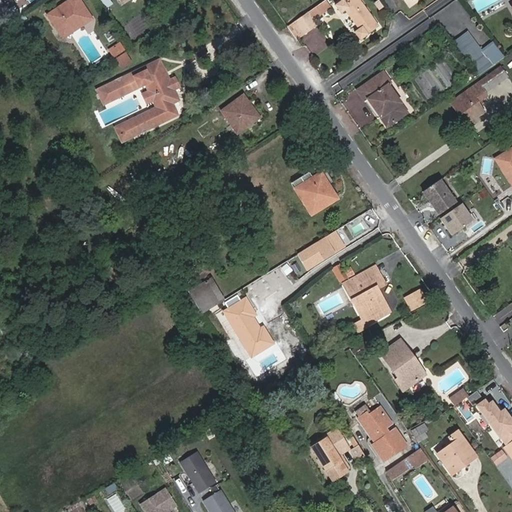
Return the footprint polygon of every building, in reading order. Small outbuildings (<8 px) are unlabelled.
[(71,0),(48,16),(63,38),(92,18),(79,0),(71,0)] [(111,0),(101,0),(107,9),(114,5),(111,0)] [(325,0),(309,11),(315,19),(333,7),(327,0),(325,0)] [(345,10),(359,29),(354,32),(359,40),(378,26),(359,0),(342,0),(335,5),(340,13),(345,10)] [(315,25),(306,13),(294,22),(302,34),(315,25)] [(468,31),(455,41),(481,74),(494,64),(468,31)] [(110,51),(114,57),(125,50),(120,44),(110,51)] [(159,61),(146,68),(152,79),(165,73),(159,61)] [(475,99),(485,92),(507,77),(500,66),(450,102),(466,124),(476,117),(483,112),(477,103),(475,99)] [(146,68),(104,88),(107,94),(101,97),(104,104),(146,84),(149,92),(153,100),(157,109),(122,125),(129,138),(171,117),(166,106),(172,103),(178,101),(173,90),(179,87),(176,79),(169,82),(165,73),(152,79),(146,68)] [(357,90),(364,100),(368,98),(381,117),(387,127),(408,112),(388,84),(391,82),(383,72),(357,90)] [(107,94),(104,88),(98,91),(101,97),(107,94)] [(147,103),(153,100),(149,92),(143,95),(147,103)] [(487,96),(485,92),(475,99),(477,103),(487,96)] [(247,105),(249,103),(244,95),(222,111),(237,133),(257,119),(247,105)] [(373,122),(369,111),(360,114),(354,97),(347,100),(357,128),(373,122)] [(368,98),(364,100),(377,119),(381,117),(368,98)] [(177,114),(172,103),(166,106),(171,117),(177,114)] [(259,118),(249,103),(247,105),(257,119),(259,118)] [(479,121),(476,117),(466,124),(468,128),(479,121)] [(122,141),(129,138),(122,125),(116,127),(122,141)] [(511,149),(496,160),(511,183),(511,149)] [(291,183),(311,215),(336,199),(328,185),(333,182),(322,164),(291,183)] [(422,191),(438,213),(454,202),(439,180),(422,191)] [(460,204),(440,219),(451,235),(472,221),(460,204)] [(371,226),(381,218),(372,207),(362,216),(371,226)] [(345,247),(335,231),(299,254),(308,269),(345,247)] [(288,263),(281,268),(287,275),(293,270),(288,263)] [(356,275),(352,266),(344,269),(342,264),(333,267),(339,282),(356,275)] [(376,267),(356,278),(359,284),(378,273),(376,267)] [(359,284),(356,278),(343,285),(363,321),(355,326),(358,331),(367,327),(366,325),(389,313),(376,288),(384,284),(378,273),(364,282),(359,284)] [(203,312),(224,300),(211,279),(190,292),(203,312)] [(420,293),(414,296),(421,308),(427,305),(420,293)] [(414,296),(408,300),(415,312),(421,308),(414,296)] [(225,312),(252,356),(273,343),(263,328),(260,329),(252,317),(255,315),(245,299),(225,312)] [(379,334),(361,344),(364,350),(382,340),(379,334)] [(381,354),(385,361),(402,349),(414,367),(418,365),(405,346),(401,340),(381,354)] [(402,349),(385,361),(398,379),(395,381),(402,391),(425,375),(418,365),(414,367),(402,349)] [(249,379),(253,386),(257,383),(254,377),(249,379)] [(454,407),(468,396),(463,389),(448,398),(454,407)] [(479,391),(469,397),(473,404),(483,398),(479,391)] [(467,401),(456,408),(460,415),(471,408),(467,401)] [(359,418),(376,443),(373,446),(383,461),(406,446),(394,430),(388,434),(384,429),(391,424),(380,409),(369,416),(366,413),(359,418)] [(425,425),(412,432),(417,443),(427,437),(424,431),(427,429),(425,425)] [(335,454),(346,446),(336,431),(323,439),(325,441),(313,448),(333,480),(346,472),(337,457),(335,454)] [(466,460),(468,463),(476,457),(458,431),(449,438),(452,443),(437,455),(451,474),(458,469),(457,466),(466,460)] [(365,457),(352,437),(349,439),(354,449),(352,450),(359,461),(365,457)] [(348,450),(346,446),(335,454),(337,457),(346,472),(350,470),(340,455),(348,450)] [(412,463),(415,469),(427,460),(420,449),(386,472),(390,478),(412,463)] [(503,449),(491,458),(497,466),(510,457),(503,449)] [(197,452),(181,462),(200,493),(216,483),(197,452)] [(458,469),(468,463),(466,460),(457,466),(458,469)] [(111,495),(119,488),(114,482),(106,490),(111,495)] [(150,511),(152,511),(170,511),(169,511),(177,506),(166,490),(142,505),(146,511),(150,511)] [(234,511),(221,490),(204,500),(210,511),(234,511)] [(105,499),(112,511),(122,511),(126,510),(117,493),(105,499)]
